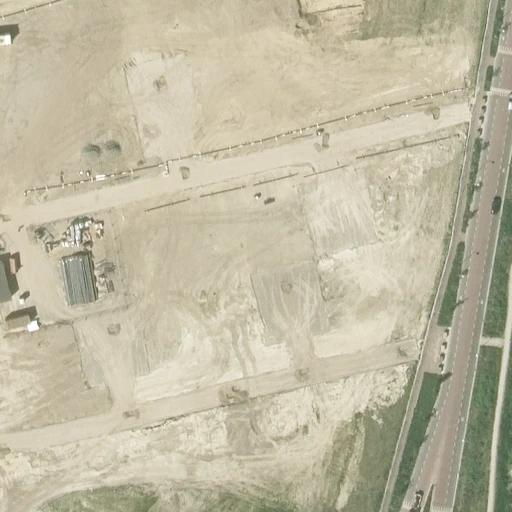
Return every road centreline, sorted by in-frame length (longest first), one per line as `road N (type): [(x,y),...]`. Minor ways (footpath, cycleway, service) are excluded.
road 1 (residential): [(499,119),(474,113),(0,224)]
road 2 (residential): [(460,353),(424,352),(0,459)]
road 3 (unclassified): [(460,353),(499,119)]
